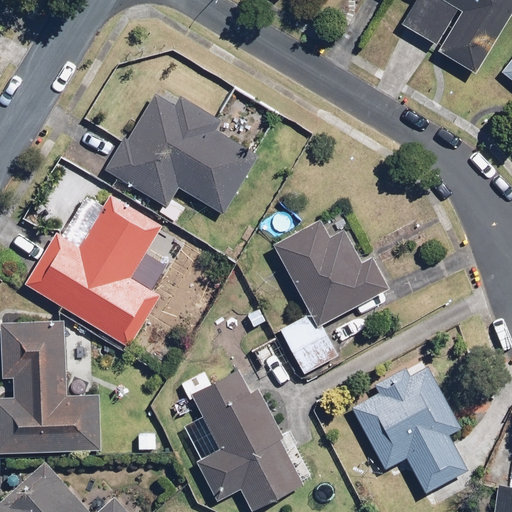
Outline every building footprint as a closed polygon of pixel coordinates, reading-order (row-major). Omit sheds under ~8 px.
[(511,0),(416,0),(401,25),(476,71),(511,10),(511,0)] [(511,52),(503,65),(511,72),(511,52)] [(175,101),(159,91),(132,133),(128,130),(104,166),(166,206),(179,186),(226,216),(262,160),(216,130),(222,121),(180,94),(175,101)] [(106,203),(89,193),(64,234),(57,230),(26,281),(131,344),(161,295),(132,277),(164,223),(113,193),(106,203)] [(292,257),(285,261),(313,312),(283,329),(309,375),(340,357),(322,323),(393,284),(374,251),(365,257),(349,228),(335,236),(324,217),(283,240),(292,257)] [(69,393),(68,322),(0,323),(0,367),(20,367),(21,395),(0,395),(0,450),(104,449),(103,393),(69,393)] [(292,360),(276,336),(251,352),(267,376),(292,360)] [(377,393),(351,407),(385,468),(407,456),(427,492),(472,467),(454,434),(464,428),(429,365),(411,375),(405,364),(371,383),(377,393)] [(251,388),(240,367),(214,380),(208,370),(185,382),(219,446),(197,458),(219,500),(241,489),(251,509),(315,476),(290,429),(284,432),(258,384),(251,388)] [(163,430),(137,429),(136,455),(161,456),(163,430)] [(92,509),(48,458),(0,498),(0,511),(132,511),(114,490),(92,509)] [(511,511),(511,486),(486,484),(483,511),(511,511)]
